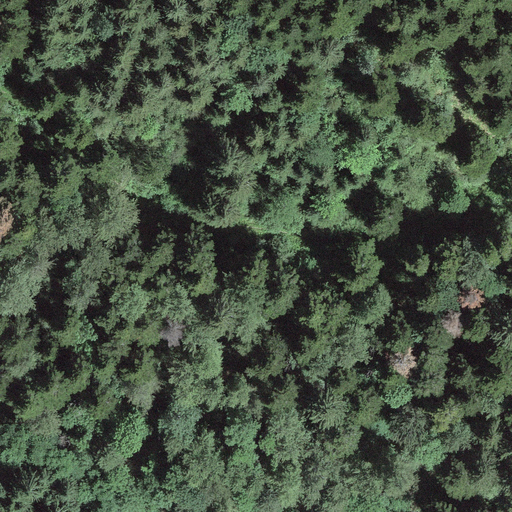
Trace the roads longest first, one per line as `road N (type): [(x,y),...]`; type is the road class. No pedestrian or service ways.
road 1 (track): [(0,85),(104,175),(241,234),(324,242),(406,232),(511,191)]
road 2 (track): [(283,511),(148,471)]
